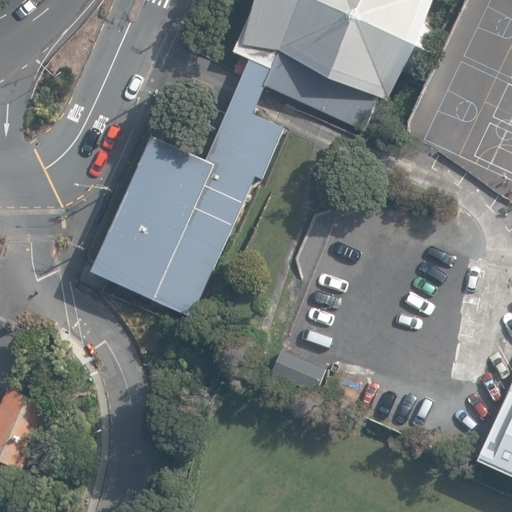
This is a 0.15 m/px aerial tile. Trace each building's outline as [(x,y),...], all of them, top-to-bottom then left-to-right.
[(269,88),(367,132),(383,98),(390,100),(394,98),(417,60),(422,50),(430,25),(437,0),(261,0),(237,53),(254,61),(275,70),(267,87),(269,88)] [(264,180),(285,131),(255,118),(232,108),(207,164),(150,139),(89,275),(192,316),(256,177),(264,180)] [(312,277),(299,350),(452,378),(474,259),(434,252),(426,298),(312,277)] [(329,368),(282,351),(272,377),(319,394),(329,368)] [(56,407),(11,388),(0,413),(0,458),(30,470),(56,407)] [(511,391),(479,464),(511,479),(511,391)]
